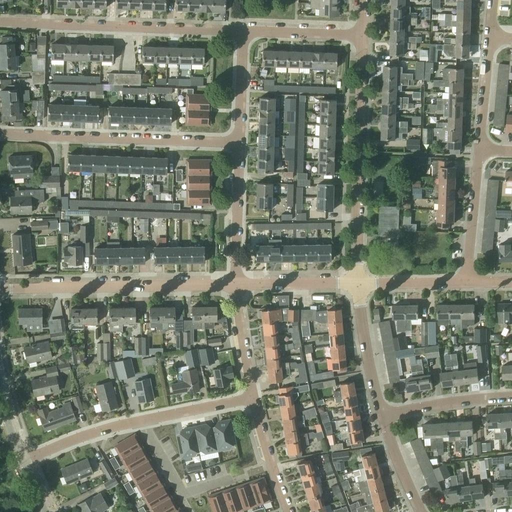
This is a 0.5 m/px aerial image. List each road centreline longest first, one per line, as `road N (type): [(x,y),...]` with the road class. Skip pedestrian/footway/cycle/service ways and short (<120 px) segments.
road 1 (residential): [(356,285),(362,35)]
road 2 (residential): [(242,31),(0,21)]
road 3 (residential): [(237,145),(0,134)]
road 4 (residential): [(0,289),(234,286)]
road 5 (residential): [(234,286),(237,145)]
road 6 (residential): [(466,282),(479,149)]
road 7 (residential): [(385,415),(356,285)]
road 8 (residential): [(22,460),(144,421)]
road 9 (residential): [(385,415),(511,395)]
road 10 (residential): [(234,286),(356,285)]
road 11 (residential): [(362,35),(242,31)]
